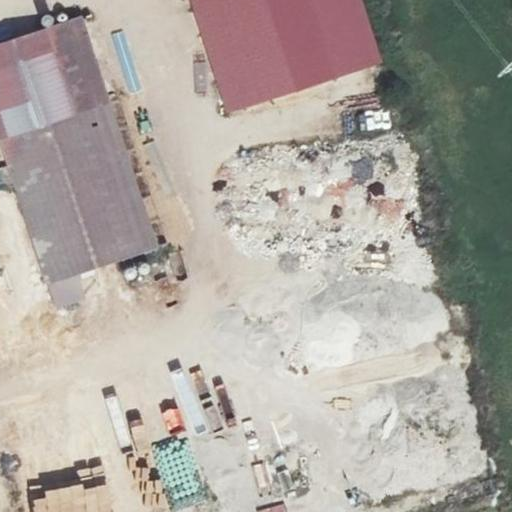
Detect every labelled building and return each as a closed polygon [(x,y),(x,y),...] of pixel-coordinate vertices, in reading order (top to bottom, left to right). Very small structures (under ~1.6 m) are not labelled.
[(359,0),(188,0),(221,114),(379,69),(359,0)] [(65,25),(0,47),(0,103),(4,115),(0,116),(0,138),(50,279),(144,246),(65,25)] [(0,252),(9,283),(40,274),(20,208),(0,213),(0,252)] [(254,218),(228,220),(231,246),(256,244),(254,218)] [(20,308),(44,301),(38,282),(14,290),(20,308)] [(232,430),(247,426),(239,393),(224,397),(232,430)] [(165,511),(152,436),(62,452),(71,506),(61,507),(61,511),(165,511)]
